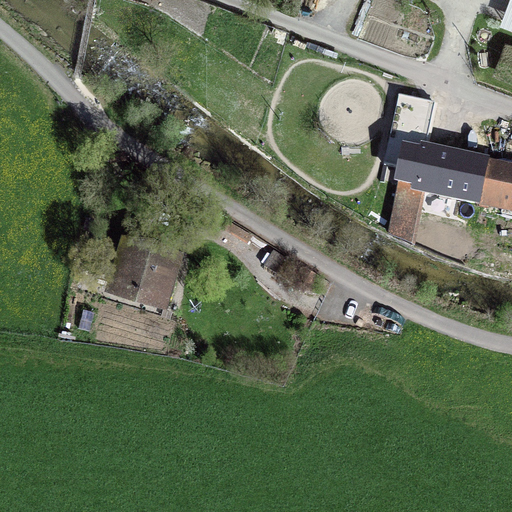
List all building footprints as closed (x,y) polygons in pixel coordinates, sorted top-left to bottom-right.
[(511,51),(504,48),(495,73),(511,79),(511,51)] [(476,202),(484,165),(422,150),(421,156),(405,152),(399,181),(400,182),(389,236),(412,246),(422,192),(476,203),(476,202)] [(511,170),(484,165),(476,202),(511,209),(511,170)] [(119,292),(157,303),(171,257),(164,255),(166,249),(141,242),(139,247),(122,244),(115,269),(124,271),(119,292)] [(297,267),(273,252),(264,267),(288,282),(297,267)]
